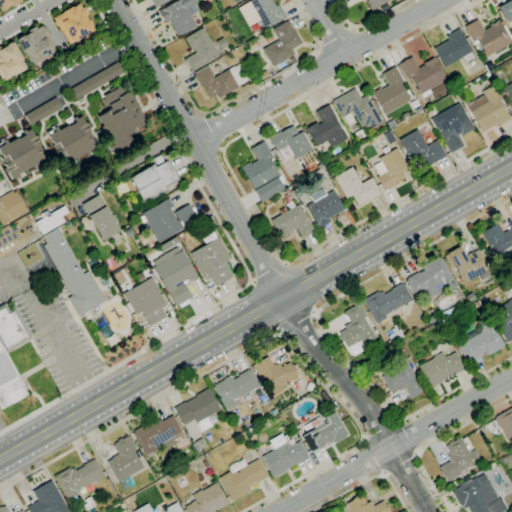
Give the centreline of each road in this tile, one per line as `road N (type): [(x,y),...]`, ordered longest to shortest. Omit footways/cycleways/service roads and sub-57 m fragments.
road 1 (residential): [(112,0),(321,361),(352,391),(426,511)]
road 2 (secondary): [(0,459),(511,167)]
road 3 (residential): [(442,0),(195,143)]
road 4 (residential): [(511,378),(277,511)]
